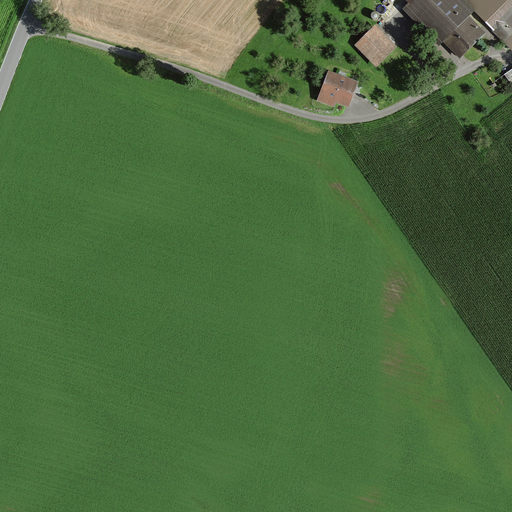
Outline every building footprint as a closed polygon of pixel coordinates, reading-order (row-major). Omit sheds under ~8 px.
[(404,0),(411,7),(406,11),(435,43),(440,38),(458,58),(483,35),(467,17),(473,12),(461,0),(404,0)] [(511,0),(461,0),(511,51),(511,0)] [(394,49),(374,27),(355,44),(375,66),(394,49)] [(511,68),(503,74),(511,86),(511,68)] [(353,85),(327,76),(318,101),(334,107),(335,102),(346,106),(353,85)]
